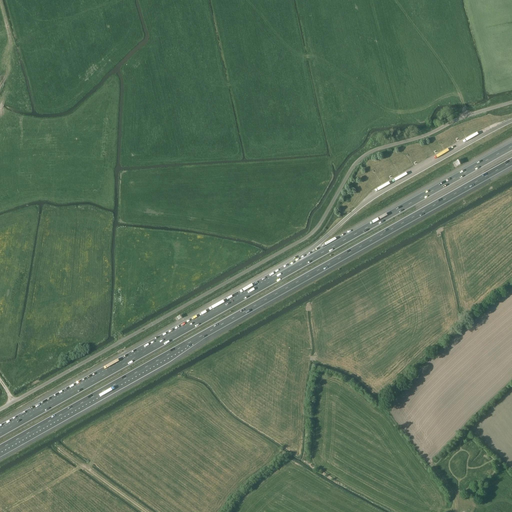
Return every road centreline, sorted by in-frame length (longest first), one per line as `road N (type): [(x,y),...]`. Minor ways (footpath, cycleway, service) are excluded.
road 1 (unclassified): [(0,409),(307,236),(363,156),(511,102)]
road 2 (motorway): [(0,448),(511,161)]
road 3 (motorway): [(273,280),(0,433)]
road 4 (motorway): [(511,146),(273,280)]
road 5 (track): [(296,57),(328,62),(388,110),(415,109),(450,92),(467,115)]
road 6 (track): [(238,0),(296,57),(224,87)]
